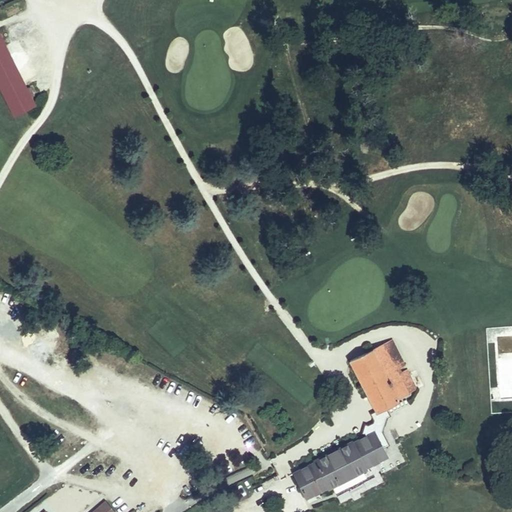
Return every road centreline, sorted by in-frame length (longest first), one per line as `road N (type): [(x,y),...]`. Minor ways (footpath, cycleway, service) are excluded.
road 1 (track): [(0,179),(42,110),(62,19),(78,3),(121,35),(200,183),(347,394),(347,422),(198,489),(170,511)]
road 2 (track): [(0,347),(157,448),(222,426)]
